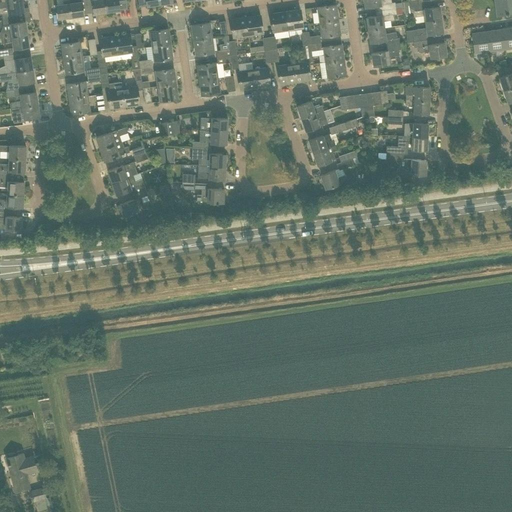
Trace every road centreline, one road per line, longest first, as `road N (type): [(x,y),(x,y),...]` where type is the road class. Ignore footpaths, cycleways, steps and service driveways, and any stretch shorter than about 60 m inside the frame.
road 1 (primary): [(134,254),(509,200)]
road 2 (residential): [(463,68),(488,79),(506,134),(504,151),(493,158),(458,162),(441,149),(444,71)]
road 3 (residential): [(280,93),(304,163),(293,187),(242,183),(241,99)]
road 4 (residential): [(38,127),(40,203),(103,203),(80,121)]
road 5 (primary): [(0,278),(134,254)]
road 6 (primary): [(134,254),(0,263)]
road 7 (residential): [(47,35),(178,16)]
road 8 (residential): [(178,16),(301,0)]
